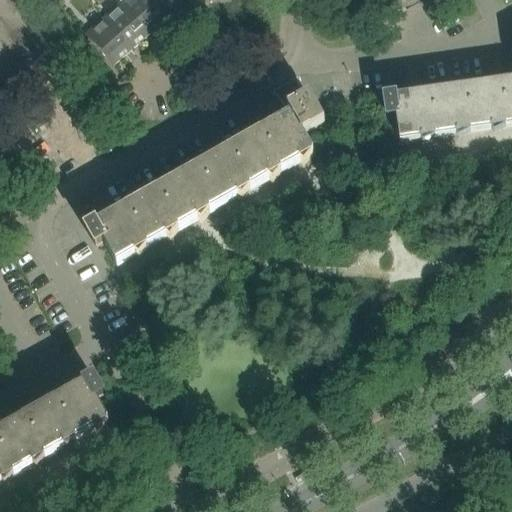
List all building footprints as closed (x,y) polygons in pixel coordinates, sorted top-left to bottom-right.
[(164,13),(151,0),(118,0),(122,3),(150,35),(169,19),(164,13)] [(151,0),(164,13),(179,0),(151,0)] [(103,19),(132,51),(150,35),(122,3),(103,19)] [(85,35),(113,68),(132,51),(103,19),(85,35)] [(511,82),(395,99),(395,97),(385,99),(387,118),(396,117),(398,135),(400,142),(511,126),(511,82)] [(116,266),(134,257),(316,155),(306,137),(307,136),(325,126),(309,99),(303,102),(297,91),(281,100),(288,111),(287,111),(291,117),(210,162),(215,171),(202,178),(198,170),(96,227),(95,226),(86,231),(96,249),(104,244),(116,266)] [(215,171),(210,162),(198,170),(202,178),(215,171)] [(0,484),(108,423),(96,401),(103,397),(94,379),(85,384),(85,385),(0,433),(0,484)]
